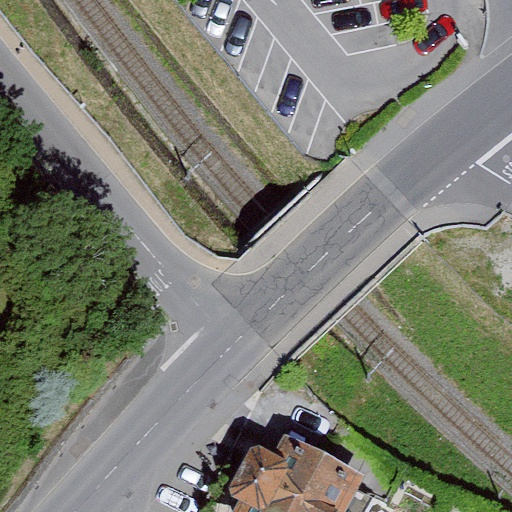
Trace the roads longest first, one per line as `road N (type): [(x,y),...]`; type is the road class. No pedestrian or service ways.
road 1 (residential): [(0,57),(229,344)]
road 2 (tertiary): [(229,344),(451,141)]
road 3 (tertiary): [(77,511),(229,344)]
